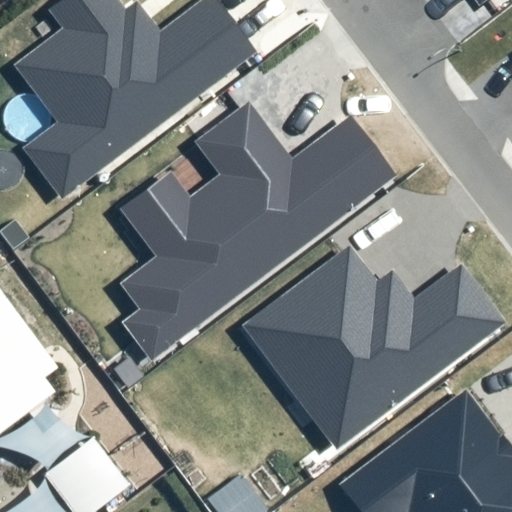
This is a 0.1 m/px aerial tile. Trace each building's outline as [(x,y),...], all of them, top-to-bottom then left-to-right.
[(60,121),(25,147),(62,198),(257,54),(216,0),(204,0),(160,33),(136,1),(126,8),(119,0),(62,0),(50,9),(65,29),(17,63),(60,121)] [(121,321),(153,363),(401,175),(355,116),(294,162),(250,105),(198,144),(222,175),(191,198),(171,171),(121,209),(157,255),(121,283),(140,307),(121,321)] [(0,428),(50,390),(38,374),(52,364),(0,296),(0,428)] [(511,511),(511,448),(467,389),(335,490),(351,511),(511,511)] [(89,511),(126,486),(90,435),(41,470),(70,511),(89,511)]
